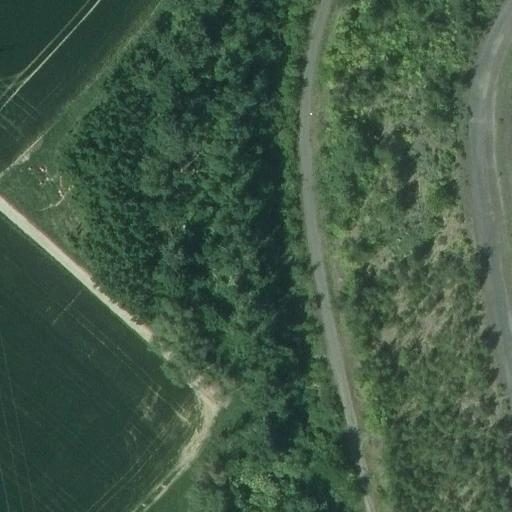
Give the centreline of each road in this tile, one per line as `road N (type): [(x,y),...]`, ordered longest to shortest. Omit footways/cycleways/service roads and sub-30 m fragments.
road 1 (track): [(321,0),(302,67),(301,176),(318,325),(363,511)]
road 2 (track): [(132,511),(198,448),(211,398),(0,206)]
road 3 (track): [(511,15),(498,31),(482,90),(482,165),(511,357)]
